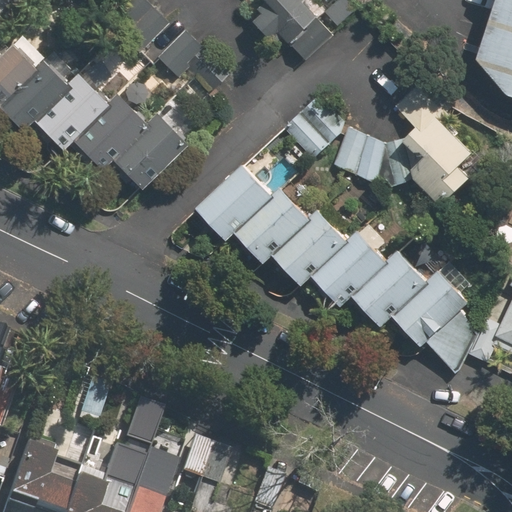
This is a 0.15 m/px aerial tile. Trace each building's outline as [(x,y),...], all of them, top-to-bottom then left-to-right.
[(120,0),(96,23),(113,41),(150,5),(145,0),(120,0)] [(315,8),(306,0),(256,0),(242,16),(267,40),(275,32),(284,40),(315,8)] [(511,0),(498,0),(479,58),(507,94),(511,95),(511,0)] [(167,22),(150,5),(113,41),(130,58),(167,22)] [(187,29),(159,56),(178,76),(189,65),(212,88),(228,71),(187,29)] [(34,66),(10,42),(0,51),(0,105),(24,130),(34,120),(63,149),(73,139),(102,168),(113,158),(140,185),(185,140),(153,108),(142,120),(111,90),(102,99),(73,70),(62,80),(41,59),(34,66)] [(460,167),(474,152),(443,121),(448,116),(418,85),(397,106),(418,127),(405,140),(424,159),(411,172),(444,205),(471,178),(460,167)] [(287,129),(314,160),(332,144),(306,113),(287,129)] [(336,166),(356,173),(369,136),(349,129),(336,166)] [(388,141),(369,136),(359,173),(377,179),(387,144),(388,141)] [(402,141),(387,144),(394,181),(409,178),(402,141)] [(201,209),(230,239),(237,232),(276,196),(273,194),(265,185),(247,166),(201,209)] [(237,232),(266,262),(276,253),(312,219),(284,189),(276,196),(237,232)] [(276,253),(304,283),(315,274),(351,241),(322,210),(312,219),(276,253)] [(315,274),(344,305),(355,295),(390,262),(362,231),(351,241),(315,274)] [(355,295),(383,325),(394,315),(430,282),(401,252),(390,262),(355,295)] [(394,315),(422,346),(429,340),(462,309),(469,303),(440,273),(430,282),(394,315)] [(511,301),(499,329),(511,334),(511,301)] [(462,309),(429,340),(452,367),(480,328),(462,309)] [(162,409),(136,400),(120,447),(146,456),(162,409)] [(235,444),(196,429),(180,470),(219,485),(235,444)] [(0,431),(0,472),(4,474),(18,438),(0,431)] [(4,508),(16,511),(64,511),(74,487),(49,478),(58,454),(26,443),(4,508)] [(64,511),(108,511),(98,508),(105,488),(76,478),(74,487),(64,511)] [(160,511),(165,498),(135,488),(127,511),(160,511)]
